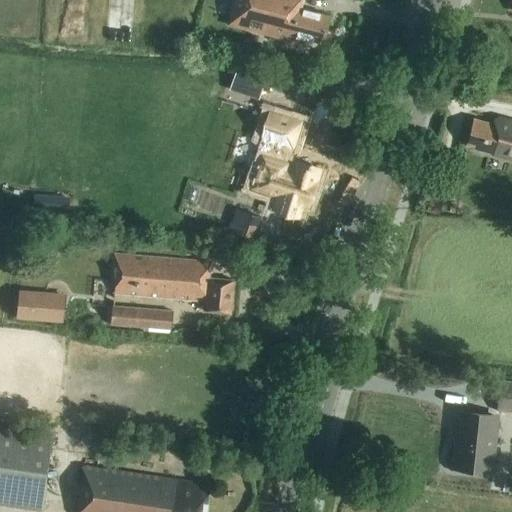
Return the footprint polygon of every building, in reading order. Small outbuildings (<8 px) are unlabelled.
[(300,0),(215,0),(212,14),(226,17),(224,24),(291,42),(292,34),(322,42),(329,15),(299,7),(300,0)] [(235,65),(227,90),(257,99),(265,74),(235,65)] [(284,171),(286,164),(280,162),(285,145),(291,146),(299,122),(268,113),(261,137),(262,137),(252,169),(257,171),(254,182),(277,189),(275,194),(277,195),(273,208),(299,216),(303,203),(308,204),(319,168),(298,162),(294,174),(284,171)] [(497,127),(474,121),(468,142),(475,144),(474,149),(511,159),(511,121),(500,118),(497,127)] [(439,215),(446,191),(433,187),(427,212),(439,215)] [(34,208),(68,211),(69,197),(35,195),(34,208)] [(234,210),(228,230),(252,238),(259,218),(234,210)] [(230,312),(234,279),(209,277),(210,262),(116,253),(113,279),(117,280),(116,292),(206,301),(205,310),(230,312)] [(15,319),(62,323),(64,294),(17,290),(15,319)] [(172,311),(111,306),(111,307),(106,307),(105,324),(110,324),(109,326),(142,328),(142,331),(169,334),(169,330),(170,330),(172,311)] [(511,382),(500,382),(497,409),(511,410),(511,382)] [(497,417),(459,412),(453,465),(491,469),(497,417)] [(0,425),(0,502),(42,509),(54,434),(0,425)] [(511,453),(511,434),(503,434),(502,453),(511,453)] [(106,457),(148,461),(150,440),(108,436),(106,457)] [(206,511),(210,485),(88,466),(80,511),(206,511)]
